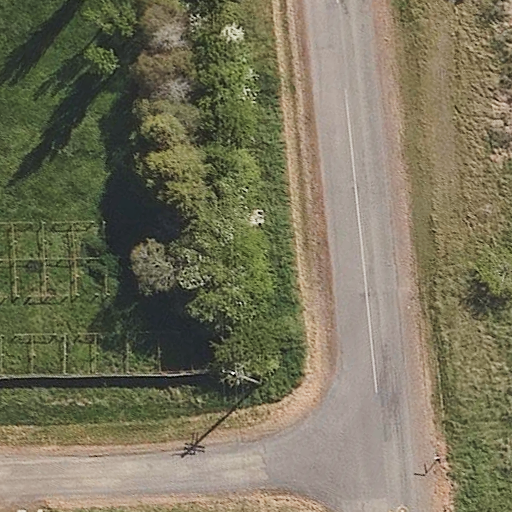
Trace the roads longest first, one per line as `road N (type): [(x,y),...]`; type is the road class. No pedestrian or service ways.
road 1 (unclassified): [(337,0),(388,453)]
road 2 (residential): [(388,453),(0,466)]
